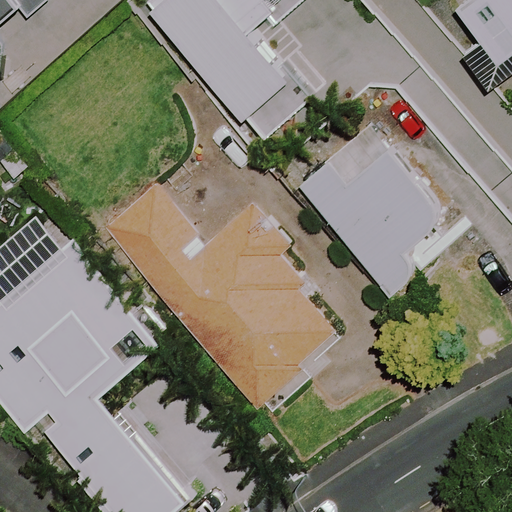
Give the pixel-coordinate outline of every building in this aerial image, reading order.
[(0,0),(0,24),(20,8),(30,19),(51,0),(0,0)] [(289,8),(298,0),(146,0),(136,9),(238,121),(288,75),(256,39),(289,8)] [(511,0),(472,0),(463,7),(483,34),(454,55),(483,94),(511,73),(511,72),(511,0)] [(442,218),(385,149),(347,180),(328,157),(297,183),(387,292),(417,266),(404,249),(442,218)] [(297,362),(337,328),(314,300),(317,297),(278,249),(288,240),(253,198),(193,248),(150,197),(110,230),(257,406),(302,368),(297,362)] [(0,404),(28,435),(41,423),(121,511),(173,511),(194,493),(104,395),(164,339),(72,239),(66,245),(36,213),(0,245),(0,404)]
